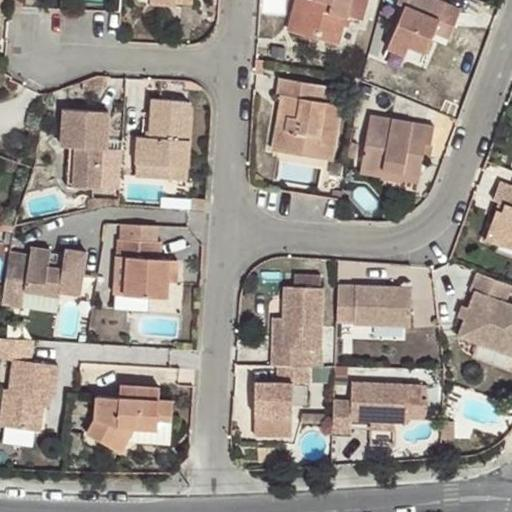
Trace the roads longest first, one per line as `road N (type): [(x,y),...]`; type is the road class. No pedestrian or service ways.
road 1 (residential): [(219,224),(413,245),(440,221),(511,28)]
road 2 (residential): [(212,511),(219,224)]
road 3 (residential): [(29,49),(229,63)]
road 4 (residential): [(219,224),(229,63)]
road 5 (secondary): [(511,481),(368,505)]
road 6 (secondary): [(368,505),(511,509)]
